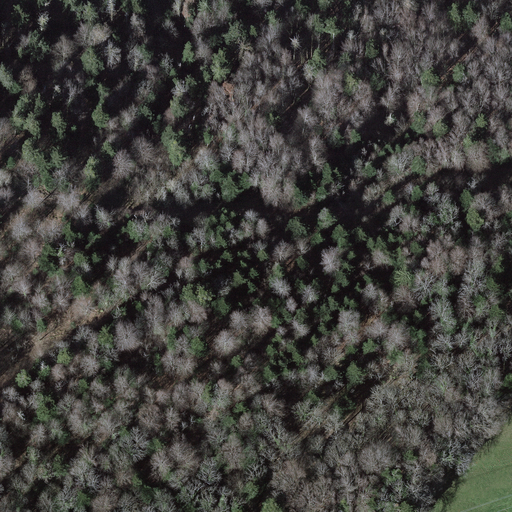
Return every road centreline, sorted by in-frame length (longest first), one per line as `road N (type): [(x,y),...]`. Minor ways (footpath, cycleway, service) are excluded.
road 1 (track): [(0,189),(70,203),(313,219),(423,181),(511,169)]
road 2 (track): [(452,353),(239,482),(145,511)]
